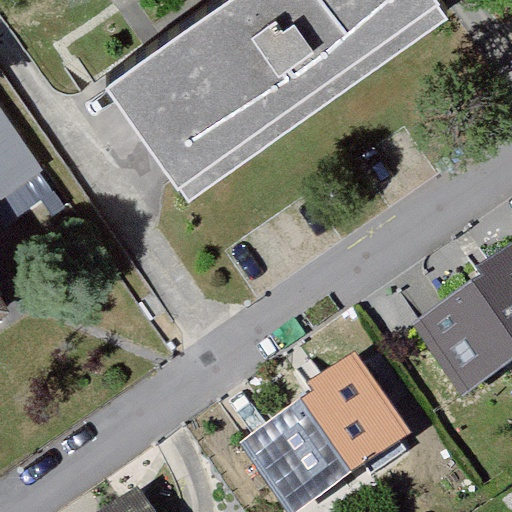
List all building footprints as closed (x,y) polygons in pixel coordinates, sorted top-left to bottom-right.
[(439,0),(251,0),(113,98),(194,211),(457,25),(439,0)] [(0,237),(55,201),(0,118),(0,237)] [(511,260),(402,337),(456,413),(511,373),(511,260)] [(0,325),(13,317),(0,297),(0,325)] [(361,364),(230,460),(264,511),(320,511),(418,452),(361,364)]
